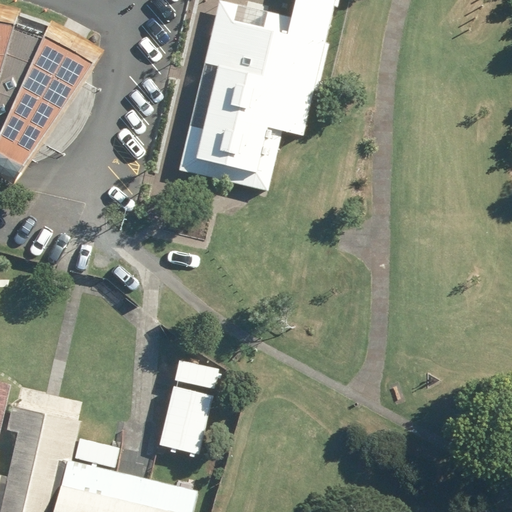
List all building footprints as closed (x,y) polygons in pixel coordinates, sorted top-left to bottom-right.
[(0,0),(0,162),(30,178),(68,120),(118,46),(66,17),(51,11),(36,5),(23,1),(20,0),(0,0)] [(302,0),(299,14),(237,0),(224,0),(186,168),(274,189),(289,126),(309,130),(338,0),(302,0)] [(264,309),(286,204),(257,197),(252,219),(220,212),(202,296),(264,309)] [(20,381),(0,376),(0,438),(6,440),(20,381)] [(16,473),(0,469),(0,511),(200,511),(207,487),(78,457),(88,419),(22,405),(15,426),(25,429),(16,473)]
